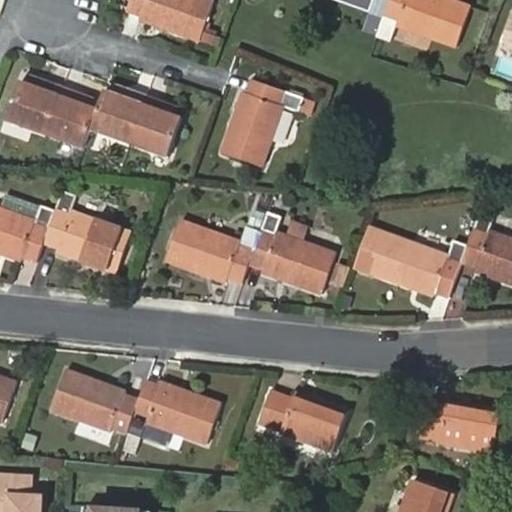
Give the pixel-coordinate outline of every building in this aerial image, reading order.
[(131,0),(128,10),(143,15),(141,19),(200,40),(214,0),(131,0)] [(349,10),(366,17),(372,1),(369,0),(344,0),(344,2),(349,10)] [(390,0),(369,0),(372,1),(366,17),(383,23),(390,0)] [(378,35),(377,37),(376,40),(376,42),(390,47),(395,31),(457,53),(472,11),(440,0),(390,0),(383,23),(378,35)] [(511,13),(510,13),(497,48),(511,52),(511,13)] [(45,89),(48,82),(32,76),(29,83),(45,89)] [(43,134),(61,87),(48,82),(45,89),(29,83),(20,80),(5,120),(43,134)] [(132,100),(134,93),(117,86),(114,94),(132,100)] [(75,92),(61,87),(43,134),(82,149),(89,130),(96,108),(89,106),(72,99),(75,92)] [(244,99),(223,159),(262,174),(284,114),(302,121),(307,106),(252,87),(247,101),(244,99)] [(128,144),(145,97),(134,93),(132,100),(114,94),(104,90),(96,108),(89,130),(128,144)] [(92,99),(75,92),(72,99),(89,106),(92,99)] [(160,103),(145,97),(128,144),(168,159),(183,119),(174,116),(158,110),(160,103)] [(176,109),(160,103),(158,110),(174,116),(176,109)] [(77,196),(61,189),(53,211),(41,243),(56,249),(54,253),(116,275),(131,233),(71,212),(77,196)] [(20,259),(34,264),(41,243),(53,211),(37,205),(32,221),(0,209),(0,256),(19,263),(20,259)] [(499,212),(481,206),(470,241),(464,260),(479,265),(477,268),(511,280),(511,234),(492,227),(499,212)] [(283,214),(266,208),(259,227),(247,260),(263,266),(261,271),(322,292),(337,251),(276,229),(283,214)] [(226,275),(240,281),(247,260),(259,227),(245,222),(239,239),(177,217),(163,258),(225,280),(226,275)] [(438,289),(452,294),(464,260),(470,241),(454,235),(449,253),(387,232),(374,273),(437,293),(438,289)] [(116,427),(129,432),(141,399),(128,394),(129,391),(70,369),(54,410),(114,430),(116,427)] [(0,424),(3,425),(18,385),(0,378),(0,424)] [(141,399),(129,432),(167,446),(173,430),(211,443),(225,403),(165,381),(163,386),(148,381),(141,399)] [(274,389),(261,422),(284,431),(284,433),(335,452),(351,411),(299,392),(296,397),(274,389)] [(421,403),(409,436),(433,445),(432,447),(483,466),(498,424),(447,406),(445,412),(421,403)] [(0,479),(0,511),(42,511),(43,501),(25,499),(26,481),(0,479)] [(412,479),(400,511),(447,511),(454,494),(412,479)]
